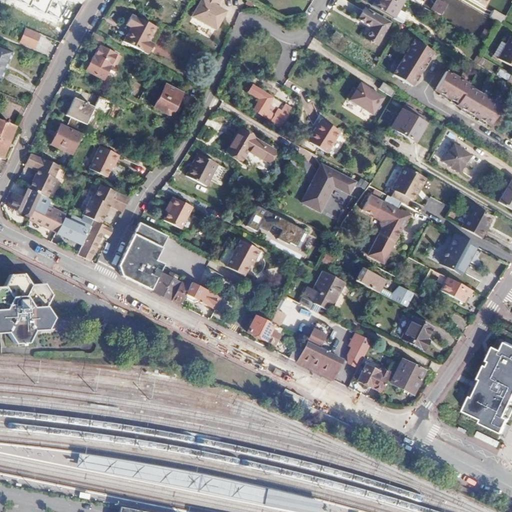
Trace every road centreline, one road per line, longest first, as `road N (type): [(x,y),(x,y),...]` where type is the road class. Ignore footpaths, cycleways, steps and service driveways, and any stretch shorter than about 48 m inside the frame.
road 1 (residential): [(325,0),(297,37),(258,21),(240,29),(177,154),(138,196),(97,279)]
road 2 (residential): [(408,434),(97,279)]
road 3 (residential): [(0,188),(97,0)]
road 4 (residential): [(511,279),(408,434)]
road 5 (residential): [(511,148),(428,102),(424,92),(438,66)]
